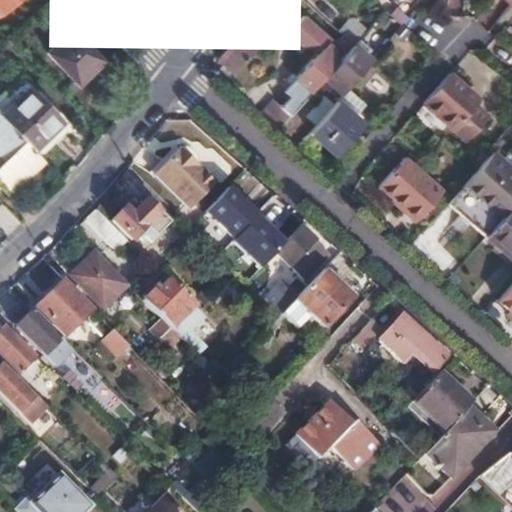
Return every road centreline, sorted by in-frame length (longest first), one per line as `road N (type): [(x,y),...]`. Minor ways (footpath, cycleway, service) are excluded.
road 1 (residential): [(179,75),(511,371)]
road 2 (residential): [(179,75),(58,215),(0,269)]
